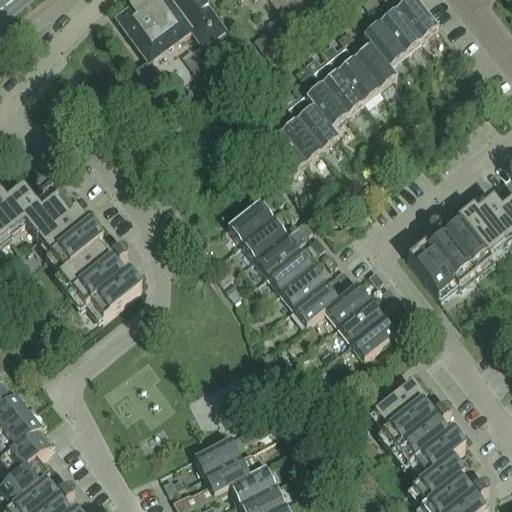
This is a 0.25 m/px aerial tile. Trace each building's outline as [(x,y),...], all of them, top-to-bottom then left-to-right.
[(149,0),(115,25),(148,71),(192,39),(200,49),(207,51),(217,44),(226,56),(234,51),(224,38),(226,38),(201,5),(207,0),(251,0),(254,4),(260,0),(149,0)] [(371,2),(361,11),(367,18),(377,10),(371,2)] [(413,4),(396,18),(421,49),(438,36),(413,4)] [(355,16),(345,24),(351,31),(361,22),(355,16)] [(406,62),(421,49),(396,18),(380,30),(406,62)] [(262,59),(292,36),(282,24),(252,48),(262,59)] [(390,75),(406,62),(380,30),(363,44),(370,54),(371,53),(389,75),(390,75)] [(301,47),(292,36),(262,59),(271,71),(301,47)] [(348,37),(338,45),(343,52),(344,52),(353,44),(348,37)] [(322,58),(327,65),(364,111),(381,98),(355,66),(344,52),(343,52),(337,57),(332,50),(322,58)] [(398,84),(390,75),(389,75),(371,53),(370,54),(355,66),(381,98),(398,84)] [(311,78),(322,92),(348,124),(364,111),(327,65),(321,70),(315,63),(295,79),(301,86),(311,78)] [(332,137),(348,124),(322,92),(305,105),(313,115),(314,114),(332,137)] [(280,107),(297,127),(323,159),(339,146),(332,137),(314,114),(313,115),(305,105),(302,101),(296,106),(290,99),(280,107)] [(460,119),(468,128),(476,121),(468,112),(460,119)] [(277,119),(273,113),(262,121),(267,128),(277,119)] [(261,132),(256,127),(247,134),(251,140),(261,132)] [(306,172),(323,159),(297,127),(281,140),(306,172)] [(289,185),(306,172),(281,140),(264,154),(289,185)] [(421,151),(411,159),(417,167),(422,163),(427,168),(432,163),(421,151)] [(398,170),(405,178),(412,172),(405,164),(398,170)] [(371,189),(365,194),(373,203),(379,199),(371,189)] [(23,195),(6,208),(25,233),(63,280),(57,284),(84,318),(90,313),(102,329),(140,298),(127,282),(123,285),(97,254),(102,250),(62,200),(41,217),(23,195)] [(286,206),(278,196),(271,202),(278,212),(286,206)] [(0,252),(25,233),(6,208),(0,200),(0,252)] [(487,265),(511,245),(511,206),(502,215),(489,200),(456,226),(460,231),(428,256),(424,252),(407,265),(438,305),(454,292),(457,296),(491,270),(487,265)] [(226,236),(240,252),(272,227),(259,210),(226,236)] [(292,228),(298,222),(290,212),(284,218),(292,228)] [(368,229),(365,225),(360,224),(358,222),(349,229),(357,238),(368,229)] [(272,227),(240,252),(253,269),(285,243),(284,242),(272,227)] [(253,269),(266,285),(298,259),(292,251),(303,243),(304,244),(311,238),(302,228),(284,242),(285,243),(253,269)] [(321,239),(335,256),(357,238),(349,229),(341,236),(338,237),(336,236),(333,235),(331,232),(321,239)] [(316,261),(323,255),(315,244),(307,250),(316,261)] [(279,301),(311,276),(298,259),(266,285),(279,301)] [(330,277),(338,271),(329,261),(322,267),(330,277)] [(231,286),(223,276),(214,283),(222,293),(231,286)] [(279,301),(292,317),(324,292),(311,276),(279,301)] [(343,293),(350,287),(343,277),(336,282),(343,293)] [(376,294),(383,288),(375,278),(368,284),(376,294)] [(305,334),(323,320),(323,319),(337,309),(336,307),(324,292),(292,317),(305,334)] [(323,320),(336,336),(369,310),(355,292),(336,307),(337,309),(323,319),(323,320)] [(389,310),(396,304),(388,295),(381,300),(389,310)] [(336,336),(349,352),(382,326),(369,310),(336,336)] [(402,326),(409,320),(401,311),(394,316),(402,326)] [(395,343),(382,326),(349,352),(363,369),(395,343)] [(268,360),(273,365),(279,360),(274,355),(268,360)] [(280,368),(284,375),(291,370),(286,364),(280,368)] [(292,383),(298,390),(303,385),(298,378),(292,383)] [(477,511),(459,489),(464,485),(451,468),(465,457),(451,440),(446,444),(421,412),(426,408),(412,391),(373,422),(386,439),(381,443),(408,476),(412,472),(425,487),(411,499),(421,511),(477,511)] [(0,471),(0,473),(41,441),(14,407),(9,411),(0,399),(0,468),(2,470),(0,471)] [(194,466),(203,484),(239,466),(230,447),(194,466)] [(251,460),(239,466),(203,484),(208,493),(192,501),(187,502),(173,509),(173,511),(195,511),(213,503),(214,503),(229,495),(229,494),(248,484),(248,483),(264,475),(260,467),(256,465),(252,463),(251,460)] [(58,511),(44,494),(50,490),(36,473),(50,463),(50,462),(11,491),(11,490),(10,491),(10,492),(0,499),(0,507),(3,511),(58,511)] [(229,495),(237,511),(240,511),(274,494),(264,475),(248,483),(248,484),(229,494),(229,495)] [(173,490),(177,499),(185,495),(180,486),(173,490)] [(171,487),(163,491),(169,503),(177,499),(173,490),(171,487)] [(283,511),(274,494),(240,511),(283,511)]
